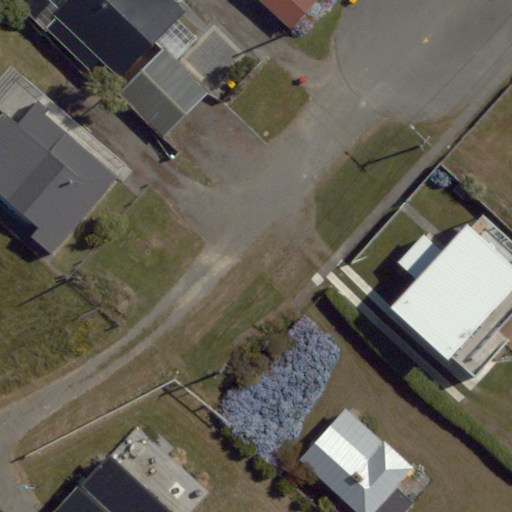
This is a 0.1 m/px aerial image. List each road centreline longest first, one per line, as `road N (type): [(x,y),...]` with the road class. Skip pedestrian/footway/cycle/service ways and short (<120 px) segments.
road 1 (residential): [(155,319),(455,0)]
road 2 (track): [(155,319),(0,411)]
